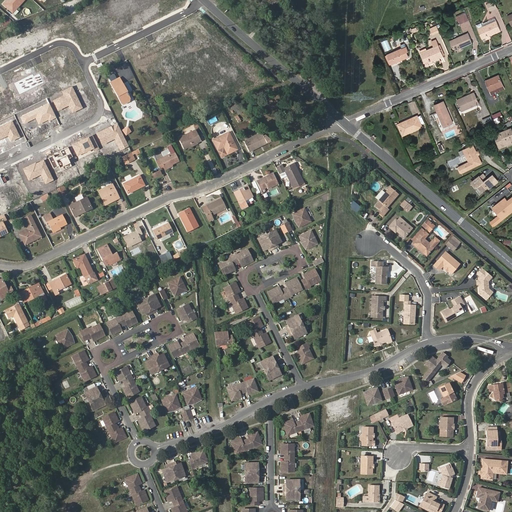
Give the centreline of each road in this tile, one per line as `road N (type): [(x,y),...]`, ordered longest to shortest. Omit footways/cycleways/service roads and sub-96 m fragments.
road 1 (residential): [(343,121),(27,266),(0,264)]
road 2 (track): [(200,251),(225,511)]
road 3 (tertiary): [(511,263),(343,121)]
road 4 (tertiary): [(343,121),(205,0)]
road 5 (residential): [(343,121),(511,48)]
road 6 (residential): [(254,288),(303,264),(295,247),(242,273),(250,289)]
road 7 (residential): [(302,386),(362,373),(427,342)]
road 8 (residential): [(199,0),(83,61)]
road 9 (residential): [(370,241),(418,273),(429,296),(427,342)]
road 10 (residential): [(0,165),(97,116),(100,98)]
road 11 (residential): [(154,450),(270,399)]
